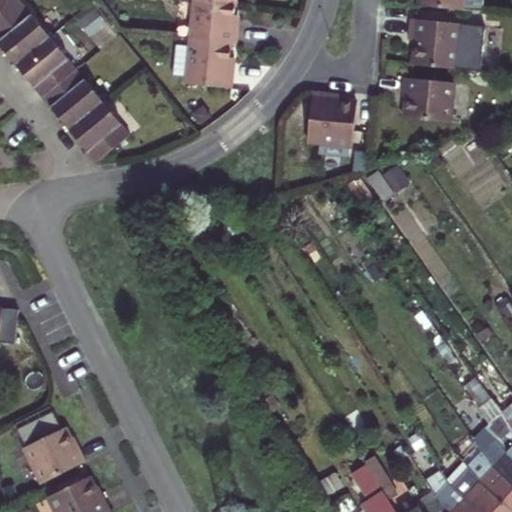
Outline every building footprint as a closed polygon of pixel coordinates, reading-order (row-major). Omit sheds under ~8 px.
[(6,0),(1,0),(0,3),(0,60),(9,72),(42,43),(6,0)] [(189,0),(189,6),(228,10),(229,1),(229,0),(189,0)] [(412,0),(412,6),(481,11),(481,0),(412,0)] [(189,6),(185,45),(224,49),(231,49),(232,34),(232,31),(226,31),(227,21),(228,10),(189,6)] [(410,52),(409,67),(481,72),(484,32),(408,27),(406,46),(410,46),(410,52)] [(35,104),(68,75),(42,43),(9,72),(23,88),(35,104)] [(224,49),(185,45),(180,84),(226,90),(227,80),(220,79),(221,69),(224,49)] [(95,108),(68,75),(35,104),(48,120),(62,137),(95,108)] [(455,84),(404,81),(403,99),(407,99),(407,104),(405,121),(452,124),(455,84)] [(328,96),(309,94),(306,144),(317,145),(316,159),(345,160),(346,147),(351,148),(353,105),(338,104),(328,103),(328,96)] [(75,153),(90,171),(125,144),(95,108),(62,137),(75,153)] [(129,236),(119,241),(128,258),(138,252),(129,236)] [(0,339),(13,341),(16,310),(0,308),(0,339)] [(498,459),(511,472),(511,443),(511,444),(482,398),(473,408),(480,417),(484,424),(478,430),(483,435),(495,445),(498,459)] [(473,408),(467,399),(459,404),(471,423),(480,417),(473,408)] [(26,448),(24,449),(42,484),(87,462),(79,445),(75,447),(71,437),(66,428),(62,430),(53,412),(17,430),(26,448)] [(474,458),(484,474),(511,498),(511,472),(498,459),(495,445),(483,435),(480,438),(487,444),(474,458)] [(480,438),(469,450),(474,458),(487,444),(480,438)] [(469,450),(455,465),(460,473),(474,458),(469,450)] [(465,480),(471,489),(496,511),(508,511),(510,510),(511,507),(511,498),(484,474),(474,458),(460,473),(461,474),(465,480)] [(461,474),(448,488),(452,495),(465,480),(461,474)] [(430,496),(440,511),(466,511),(458,504),(452,495),(448,488),(440,476),(424,486),(430,496)] [(97,490),(91,477),(49,498),(56,511),(110,511),(112,511),(103,494),(100,496),(97,490)] [(452,495),(458,504),(466,511),(496,511),(471,489),(465,480),(452,495)] [(387,486),(379,492),(387,505),(396,500),(387,486)] [(430,496),(410,509),(412,511),(424,511),(435,505),(430,496)]
